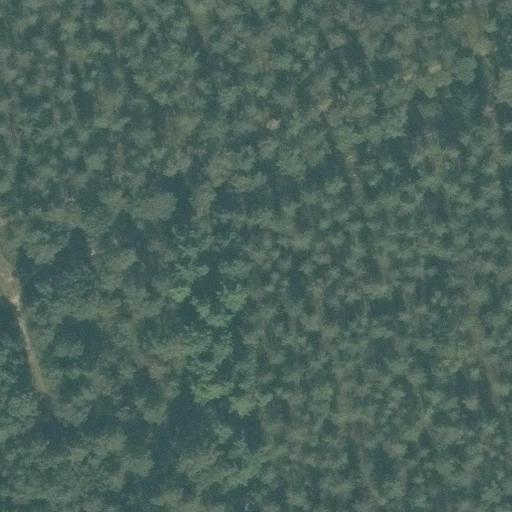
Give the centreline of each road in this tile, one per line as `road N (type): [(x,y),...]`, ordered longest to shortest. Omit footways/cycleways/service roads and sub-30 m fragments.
road 1 (track): [(511,103),(7,279)]
road 2 (track): [(89,511),(46,390)]
